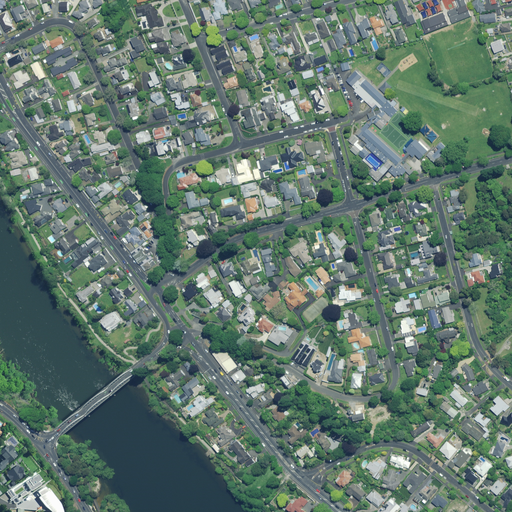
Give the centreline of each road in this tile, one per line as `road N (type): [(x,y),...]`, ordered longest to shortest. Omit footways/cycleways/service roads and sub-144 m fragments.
road 1 (residential): [(214,336),(346,398),(390,390),(395,372),(352,206)]
road 2 (residential): [(0,47),(54,21),(76,28),(155,210),(168,278)]
road 3 (residential): [(431,179),(476,344),(511,386)]
road 4 (residential): [(306,484),(326,466),(395,444),(415,450),(489,511)]
road 5 (secondary): [(0,85),(122,256)]
road 6 (tertiary): [(179,275),(243,235),(352,206)]
road 7 (residential): [(240,145),(169,170),(179,275)]
road 8 (residential): [(199,39),(353,0)]
road 9 (secondary): [(54,435),(171,340)]
road 10 (tertiary): [(306,484),(211,369)]
